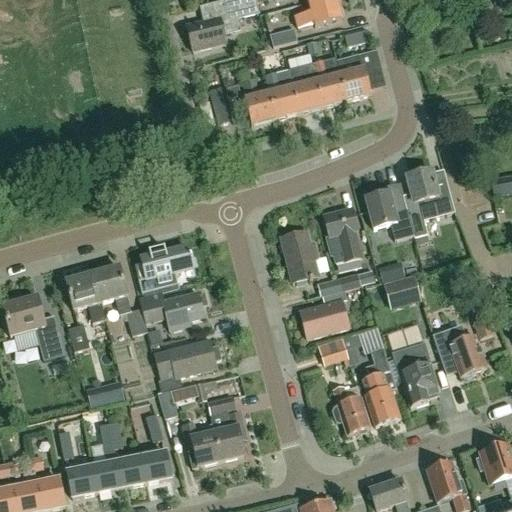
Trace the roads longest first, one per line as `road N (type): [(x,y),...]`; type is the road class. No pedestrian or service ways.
road 1 (residential): [(227,206),(354,163),(400,137),(408,110),(382,0)]
road 2 (residential): [(301,488),(227,206)]
road 3 (residential): [(0,264),(227,206)]
road 4 (residential): [(511,420),(350,473)]
